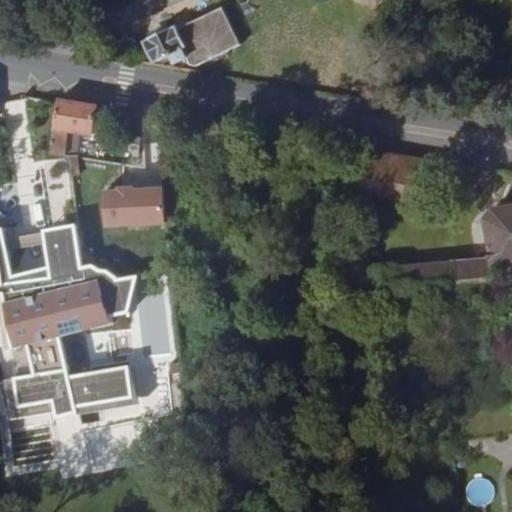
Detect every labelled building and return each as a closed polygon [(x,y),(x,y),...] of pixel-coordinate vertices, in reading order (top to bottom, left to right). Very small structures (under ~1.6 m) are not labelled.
[(185,27),(155,41),(143,46),(152,67),(182,52),(190,49),(194,57),(226,43),(214,15),(198,23),(197,21),(185,27)] [(152,34),(155,41),(185,27),(182,19),(152,34)] [(190,49),(182,52),(191,71),(199,68),(194,57),(190,49)] [(97,104),(56,98),(51,131),(92,137),(97,104)] [(445,162),(356,147),(350,193),(438,207),(445,162)] [(160,187),(99,189),(101,228),(163,225),(160,187)] [(360,272),(336,273),(339,299),(352,296),(361,295),(363,310),(388,308),(499,295),(496,267),(511,265),(511,205),(493,209),(486,219),(492,259),(460,261),(425,264),(384,270),(360,272)] [(0,270),(0,384),(3,384),(10,420),(53,413),(54,420),(77,414),(76,408),(132,400),(128,366),(69,374),(60,338),(110,326),(108,318),(128,314),(137,274),(117,276),(106,268),(100,269),(91,263),(81,265),(75,223),(45,228),(51,278),(2,282),(0,270)] [(2,226),(0,226),(0,282),(2,282),(51,278),(49,266),(11,276),(2,226)] [(361,295),(352,296),(354,311),(363,310),(361,295)]
